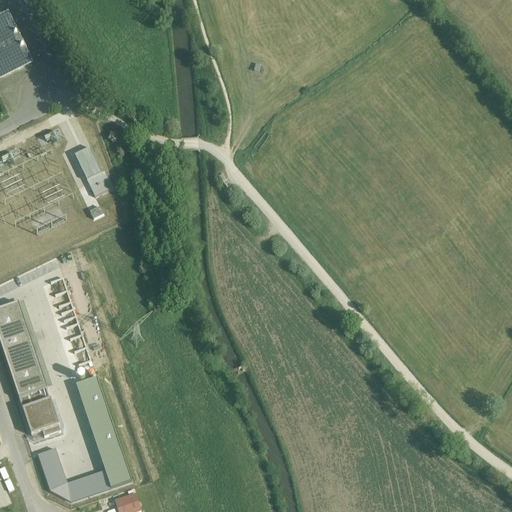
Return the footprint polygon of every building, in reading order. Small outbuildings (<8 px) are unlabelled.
[(8,17),(0,20),(0,78),(29,64),(8,17)] [(102,175),(90,150),(75,157),(95,198),(113,190),(105,173),(102,175)] [(96,221),(106,216),(102,208),(92,213),(96,221)] [(49,388),(18,398),(33,442),(64,432),(49,388)] [(141,511),(135,494),(113,502),(116,511),(141,511)]
